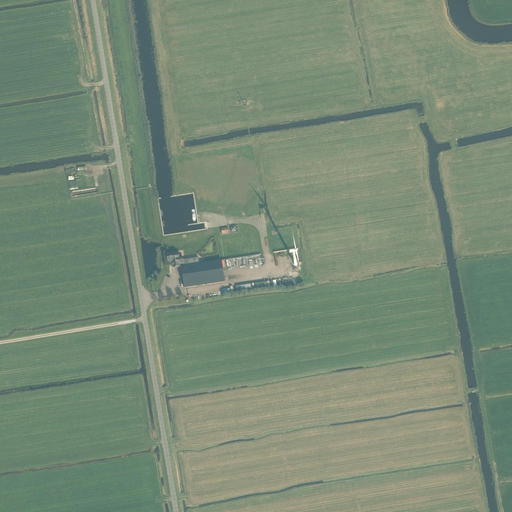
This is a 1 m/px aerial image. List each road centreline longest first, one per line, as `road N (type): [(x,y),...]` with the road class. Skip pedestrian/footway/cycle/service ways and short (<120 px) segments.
road 1 (unclassified): [(175,511),(92,0)]
road 2 (track): [(144,318),(0,341)]
